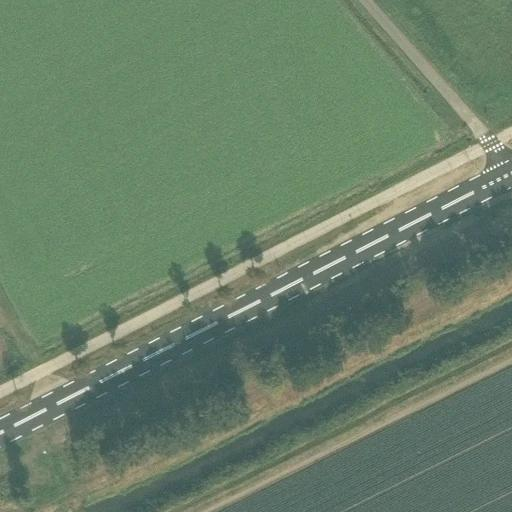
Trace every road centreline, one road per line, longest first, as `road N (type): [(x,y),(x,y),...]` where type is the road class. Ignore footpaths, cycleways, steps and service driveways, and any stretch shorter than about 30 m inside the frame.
road 1 (primary): [(0,433),(511,173)]
road 2 (unclassified): [(511,166),(366,0)]
road 3 (track): [(0,287),(60,402)]
